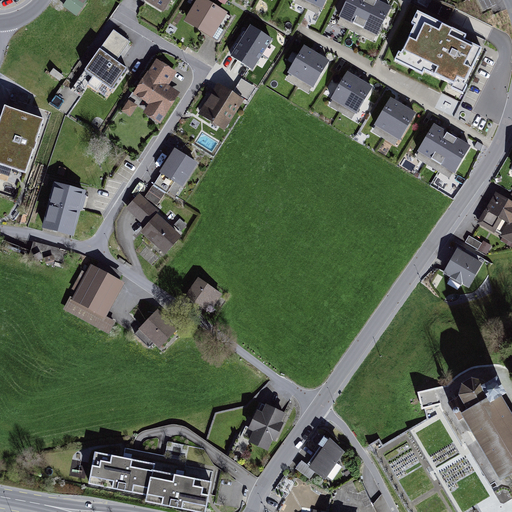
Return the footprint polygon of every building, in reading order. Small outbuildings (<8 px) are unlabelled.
[(88,2),(84,0),(67,0),(62,8),(77,18),(88,2)] [(137,0),(164,15),(172,0),(137,0)] [(200,0),(198,0),(184,25),(218,45),(234,19),(200,0)] [(328,0),(295,0),(295,1),(322,14),(328,0)] [(391,11),(368,0),(349,0),(339,22),(377,40),(391,11)] [(493,0),(482,0),(479,2),(484,13),(497,6),(493,0)] [(467,42),(418,18),(411,31),(415,33),(401,60),(399,59),(395,67),(423,81),(424,78),(453,92),(452,95),(463,101),(467,92),(465,90),(482,56),(464,47),(467,42)] [(251,27),(232,57),(252,70),(272,40),(251,27)] [(130,44),(114,32),(84,74),(91,80),(87,86),(97,93),(102,86),(113,93),(127,73),(116,64),(130,44)] [(330,65),(304,50),(288,77),(313,93),(330,65)] [(179,71),(157,57),(149,70),(148,69),(132,93),(148,103),(143,111),(161,123),(182,91),(170,83),(179,71)] [(373,91),(348,76),(331,104),(357,119),(373,91)] [(243,78),(234,91),(249,100),(257,87),(243,78)] [(244,103),(218,86),(198,116),(225,133),(244,103)] [(138,105),(129,99),(121,110),(130,116),(138,105)] [(44,113),(5,100),(0,114),(0,159),(25,168),(44,113)] [(416,117),(390,102),(374,130),(399,145),(416,117)] [(471,151),(434,128),(418,156),(455,178),(471,151)] [(201,145),(211,151),(216,141),(206,135),(201,145)] [(175,145),(159,169),(162,171),(154,184),(166,192),(167,192),(175,180),(183,185),(199,160),(175,145)] [(66,167),(59,166),(57,173),(64,175),(66,167)] [(86,188),(54,179),(42,225),(74,234),(86,188)] [(166,192),(154,184),(145,197),(157,205),(166,192)] [(511,199),(496,190),(478,221),(511,241),(511,199)] [(139,192),(125,207),(144,225),(157,211),(158,210),(139,192)] [(182,234),(157,211),(144,225),(140,230),(165,253),(182,234)] [(482,242),(469,235),(465,241),(478,249),(482,242)] [(68,251),(34,242),(29,259),(64,268),(68,251)] [(483,261),(457,247),(443,272),(469,286),(483,261)] [(96,266),(91,263),(67,307),(109,330),(114,321),(107,318),(127,280),(121,277),(124,273),(99,260),(96,266)] [(223,293),(198,275),(185,294),(206,308),(210,302),(215,305),(223,293)] [(157,308),(134,333),(150,347),(154,343),(160,348),(179,328),(170,320),(157,308)] [(481,383),(490,399),(498,394),(506,389),(497,374),(485,380),(481,383)] [(468,408),(462,412),(500,478),(511,470),(511,418),(498,394),(490,399),(481,383),(485,380),(484,378),(472,376),(462,382),(459,394),(468,408)] [(435,390),(424,392),(425,402),(436,400),(436,395),(435,390)] [(259,408),(257,407),(248,427),(253,430),(249,440),(268,449),(272,439),(276,440),(284,421),(282,420),(286,411),(266,402),(265,404),(262,403),(259,408)] [(321,446),(307,464),(326,478),(346,449),(329,435),(327,438),(324,435),(318,443),(321,446)] [(155,462),(95,449),(88,481),(146,493),(145,499),(205,511),(212,479),(154,467),(155,462)]
